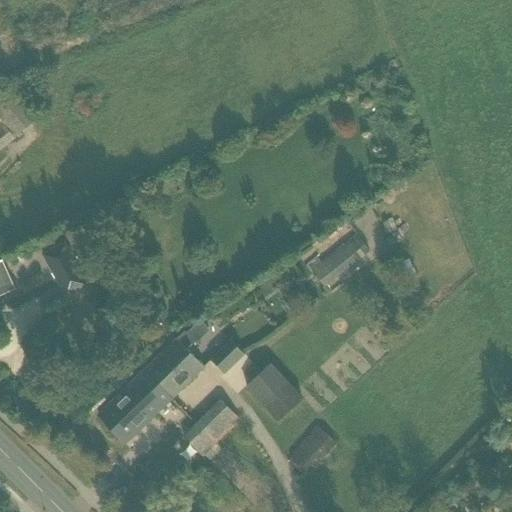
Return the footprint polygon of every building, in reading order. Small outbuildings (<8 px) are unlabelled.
[(39,120),(9,83),(8,83),(0,90),(0,118),(3,122),(16,138),(39,120)] [(0,120),(0,147),(13,136),(0,120)] [(370,252),(352,229),(308,265),(326,287),(370,252)] [(88,285),(65,242),(43,255),(66,298),(88,285)] [(295,305),(306,298),(299,288),(293,292),(292,300),(295,305)] [(205,367),(187,349),(195,341),(197,343),(209,331),(207,329),(208,327),(201,319),(187,332),(185,331),(146,370),(173,398),(205,367)] [(246,356),(231,340),(210,361),(225,376),(246,356)] [(270,364),(246,386),(278,421),(302,399),(270,364)] [(146,370),(114,401),(99,415),(126,444),(140,431),(173,398),(146,370)] [(202,456),(239,419),(222,402),(185,439),(202,456)] [(289,456),(309,475),(338,444),(317,426),(289,456)]
